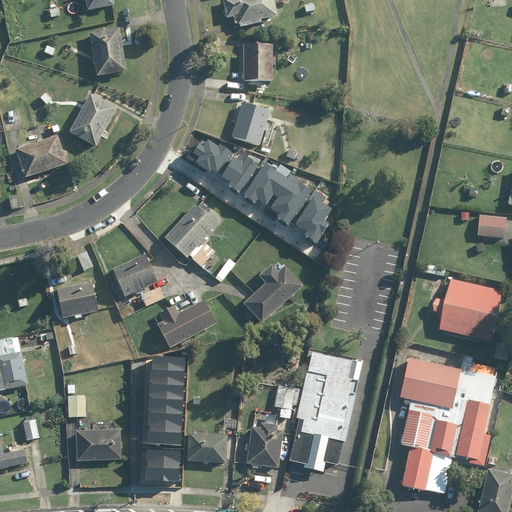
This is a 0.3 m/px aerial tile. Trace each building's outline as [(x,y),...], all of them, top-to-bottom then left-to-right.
[(113,6),(111,0),(84,0),(87,12),(113,6)] [(221,0),(226,20),(233,19),(235,25),(277,17),(273,0),(221,0)] [(119,29),(89,34),(95,77),(125,72),(119,29)] [(270,45),(243,46),(245,82),(271,81),(270,45)] [(116,109),(90,95),(69,134),(95,147),(116,109)] [(269,111),(241,103),(231,139),(259,147),(269,111)] [(232,149),(206,134),(191,161),(216,176),(232,149)] [(57,136),(15,150),(24,179),(67,165),(57,136)] [(258,161),(236,148),(222,171),(231,177),(230,186),(240,192),(258,161)] [(292,173),(271,158),(243,196),(252,203),(259,193),(270,202),(292,173)] [(313,184),(293,172),(273,204),(281,209),(279,218),(288,224),(313,184)] [(19,195),(9,196),(11,212),(22,211),(19,195)] [(332,209),(310,196),(295,223),(305,229),(304,238),(313,243),(332,209)] [(219,223),(197,203),(164,239),(187,259),(219,223)] [(506,219),(478,217),(477,238),(505,239),(506,219)] [(216,253),(207,244),(192,260),(201,269),(216,253)] [(145,255),(111,270),(124,299),(158,283),(145,255)] [(285,268),(279,273),(271,265),(258,277),(265,285),(243,305),(261,324),(302,287),(285,268)] [(501,292),(447,280),(436,331),(490,342),(501,292)] [(92,283),(56,290),(62,321),(98,315),(92,283)] [(165,299),(159,288),(140,297),(146,309),(165,299)] [(160,314),(164,322),(156,326),(168,349),(215,325),(203,302),(178,315),(174,307),(160,314)] [(329,330),(318,329),(317,343),(327,344),(329,330)] [(352,360),(313,351),(308,373),(307,373),(297,419),(300,420),(290,462),(305,465),(304,469),(323,473),(326,463),(338,466),(343,443),(346,443),(365,359),(353,356),(352,360)] [(23,356),(0,359),(0,369),(4,393),(29,389),(23,356)] [(148,358),(147,372),(185,374),(185,360),(148,358)] [(459,373),(407,361),(398,399),(451,411),(459,373)] [(147,372),(146,387),(184,388),(185,374),(147,372)] [(278,386),(274,408),(281,409),(279,418),(289,420),(295,389),(278,386)] [(146,387),(146,401),(183,403),(184,388),(146,387)] [(86,397),(69,397),(69,420),(86,419),(86,397)] [(469,463),(485,466),(490,439),(483,438),(490,405),(466,400),(454,458),(470,461),(469,463)] [(146,401),(145,415),(183,417),(183,403),(146,401)] [(431,416),(408,412),(402,447),(425,451),(431,416)] [(145,415),(144,430),(182,431),(183,417),(145,415)] [(37,422),(24,424),(27,442),(40,439),(37,422)] [(457,427),(436,423),(430,454),(451,458),(457,427)] [(261,425),(260,432),(251,431),(247,466),(278,470),(282,435),(277,434),(278,427),(261,425)] [(120,430),(76,432),(77,462),(121,460),(120,430)] [(144,430),(144,444),(181,446),(182,431),(144,430)] [(227,437),(189,434),(187,461),(225,464),(227,437)] [(23,451),(4,455),(0,437),(0,469),(26,464),(23,451)] [(181,449),(145,448),(145,464),(180,465),(181,449)] [(433,455),(410,450),(402,487),(425,492),(433,455)] [(180,465),(145,464),(144,480),(180,481),(180,465)] [(506,511),(511,491),(511,475),(488,470),(477,511),(506,511)]
